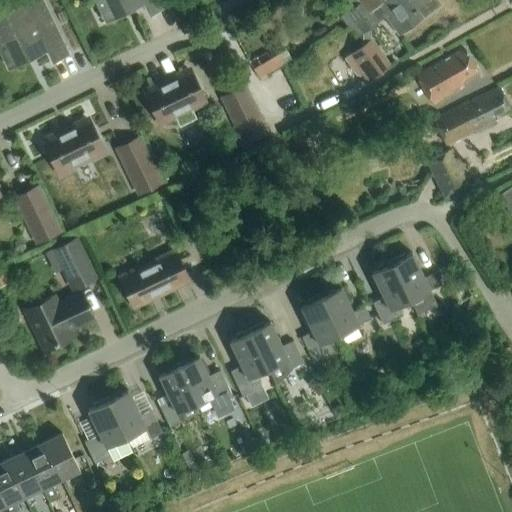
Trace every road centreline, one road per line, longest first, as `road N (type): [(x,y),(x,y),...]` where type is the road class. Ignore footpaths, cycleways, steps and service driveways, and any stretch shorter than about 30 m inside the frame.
road 1 (residential): [(436,213),(410,213),(17,400)]
road 2 (track): [(348,93),(275,130),(215,19),(243,0)]
road 3 (residential): [(0,124),(215,19)]
